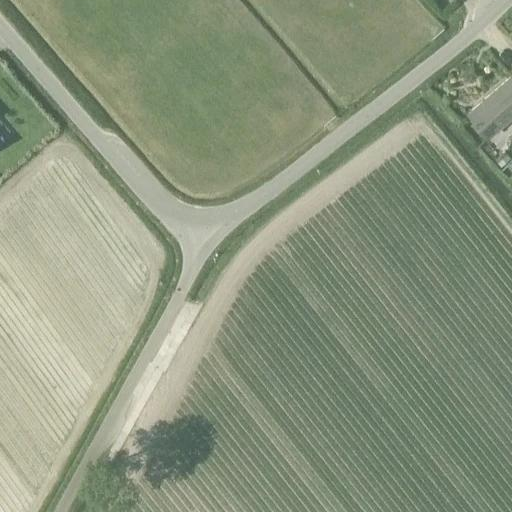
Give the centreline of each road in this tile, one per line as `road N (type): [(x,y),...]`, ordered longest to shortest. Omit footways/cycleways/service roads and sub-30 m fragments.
road 1 (unclassified): [(204,242),(495,0)]
road 2 (unclassified): [(56,511),(204,242)]
road 3 (unclassified): [(204,242),(0,20)]
